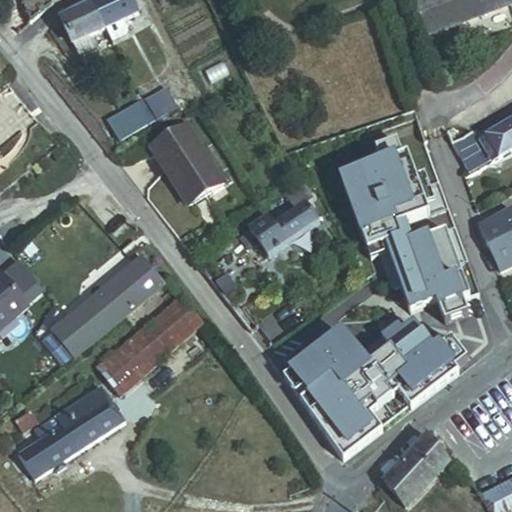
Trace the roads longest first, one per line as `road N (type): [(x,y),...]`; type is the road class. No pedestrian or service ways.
road 1 (unclassified): [(346,487),(178,262),(0,45)]
road 2 (unclassified): [(511,353),(346,487)]
